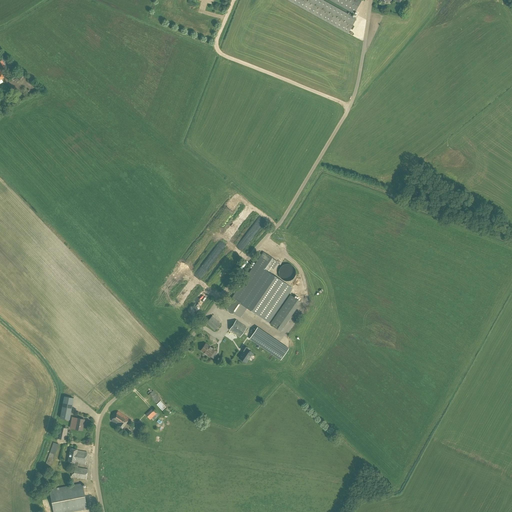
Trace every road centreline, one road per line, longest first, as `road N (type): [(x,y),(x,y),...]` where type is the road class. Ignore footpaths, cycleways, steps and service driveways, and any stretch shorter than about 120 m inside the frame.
road 1 (unclassified): [(104,511),(101,412),(176,353),(279,224),(349,109),(365,49)]
road 2 (track): [(349,106),(218,52),(215,40),(232,0)]
